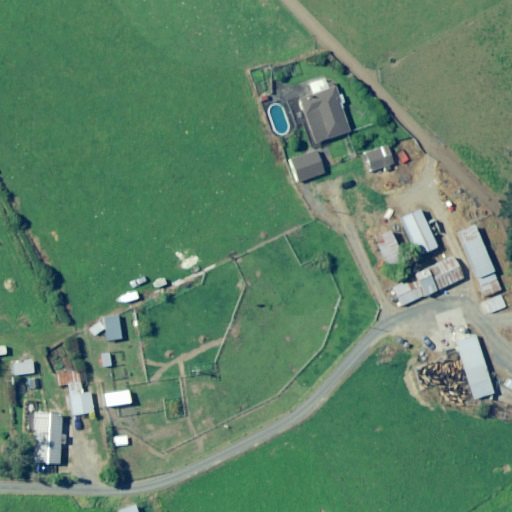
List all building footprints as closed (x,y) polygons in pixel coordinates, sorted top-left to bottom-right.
[(326,90),(322,78),(306,83),(311,97),(298,101),(311,143),(348,132),(334,87),(326,90)] [(389,165),(382,147),(363,154),(369,172),(389,165)] [(323,173),(315,151),(288,161),(296,182),(323,173)] [(435,249),(417,209),(398,218),(416,257),(435,249)] [(505,306),(472,225),(455,232),(488,313),(505,306)] [(400,263),(387,231),(373,237),(390,278),(404,273),(400,263)] [(462,280),(452,256),(413,272),(389,282),(398,305),(462,280)] [(491,393),(473,336),(453,342),(471,400),(491,393)] [(78,384),(76,372),(56,375),(57,387),(78,384)] [(511,382),(507,379),(502,385),(511,392),(511,382)] [(129,404),(127,391),(101,395),(103,408),(129,404)] [(92,413),(89,393),(68,396),(70,416),(92,413)] [(58,464),(60,413),(33,412),(31,463),(58,464)]
